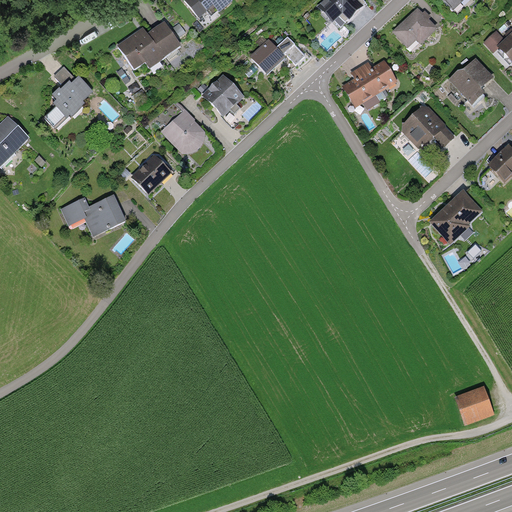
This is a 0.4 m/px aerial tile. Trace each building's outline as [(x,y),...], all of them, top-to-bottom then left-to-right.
[(231,0),(184,0),(204,25),(233,2),(231,0)] [(365,0),(326,0),(317,9),(332,25),(342,16),(348,23),(369,4),(365,0)] [(438,0),(453,15),(467,0),(438,0)] [(436,31),(418,13),(393,37),(412,56),(436,31)] [(117,46),(135,71),(146,63),(149,68),(182,45),(165,21),(148,33),(144,27),(117,46)] [(495,52),(498,48),(511,63),(511,36),(507,41),(498,31),(486,42),(495,52)] [(250,57),(267,76),(287,58),(269,39),(250,57)] [(369,61),(360,68),(377,95),(399,81),(385,60),(373,67),(369,61)] [(463,71),(450,83),(474,109),(487,97),(483,92),(496,81),(478,61),(465,73),(463,71)] [(44,117),(56,129),(95,93),(79,75),(76,78),(65,67),(54,78),(62,87),(52,96),(56,101),(53,104),(56,107),(44,117)] [(120,73),(130,83),(136,77),(126,67),(120,73)] [(377,95),(360,68),(351,73),(355,79),(343,86),(357,108),(377,95)] [(202,96),(224,118),(245,98),(224,76),(202,96)] [(425,104),(401,130),(410,138),(410,139),(423,151),(435,139),(445,148),(456,137),(445,128),(448,125),(425,104)] [(183,113),(161,135),(188,163),(211,140),(183,113)] [(0,167),(29,138),(8,118),(0,125),(0,167)] [(488,167),(505,185),(511,178),(511,150),(509,147),(488,167)] [(132,177),(151,196),(174,172),(155,154),(132,177)] [(463,195),(429,227),(450,248),(483,217),(463,195)] [(70,227),(85,219),(94,238),(127,223),(114,196),(90,207),(85,197),(61,208),(70,227)] [(484,391),(454,403),(465,431),(495,420),(484,391)]
